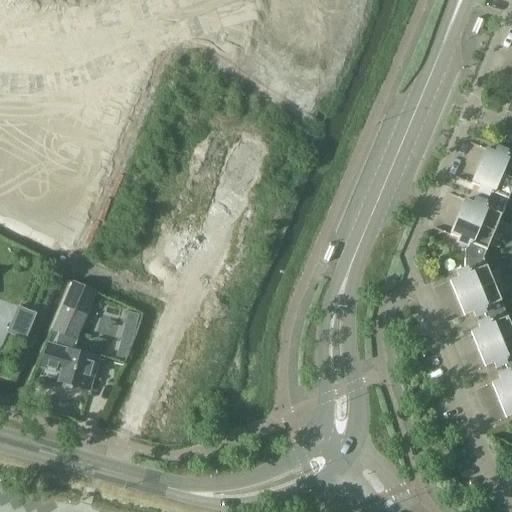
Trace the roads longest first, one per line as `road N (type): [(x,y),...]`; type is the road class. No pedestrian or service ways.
road 1 (residential): [(511,485),(493,477),(409,252),(472,111)]
road 2 (secondary): [(345,279),(459,0)]
road 3 (secondary): [(0,441),(193,494)]
road 4 (secondary): [(351,444),(358,409),(345,279)]
road 5 (secondary): [(345,279),(324,321),(320,433)]
road 6 (secondary): [(193,494),(252,505),(301,490),(336,468)]
road 7 (secondary): [(320,433),(284,464),(193,494)]
